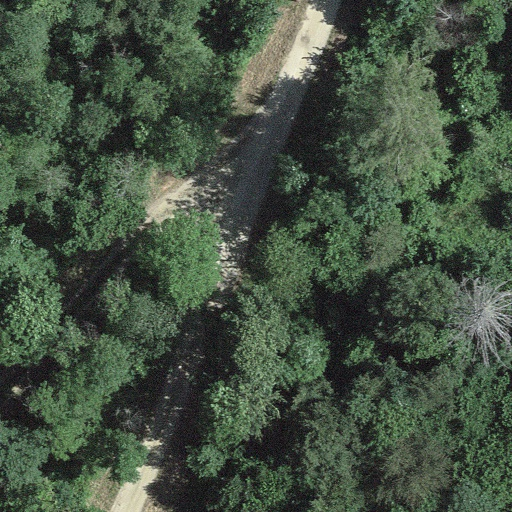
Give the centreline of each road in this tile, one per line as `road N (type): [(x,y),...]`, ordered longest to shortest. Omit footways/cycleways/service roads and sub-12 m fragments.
road 1 (track): [(277,124),(64,300),(0,398)]
road 2 (track): [(277,124),(326,0)]
